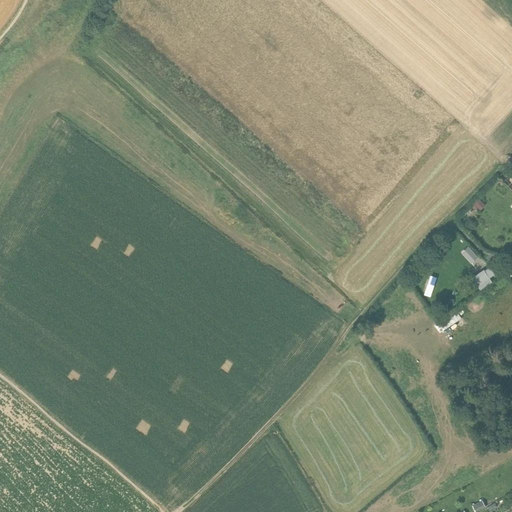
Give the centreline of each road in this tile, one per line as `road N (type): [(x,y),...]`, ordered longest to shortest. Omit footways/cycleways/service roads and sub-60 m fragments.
road 1 (track): [(473,188),(259,440),(186,511)]
road 2 (track): [(148,511),(0,375)]
